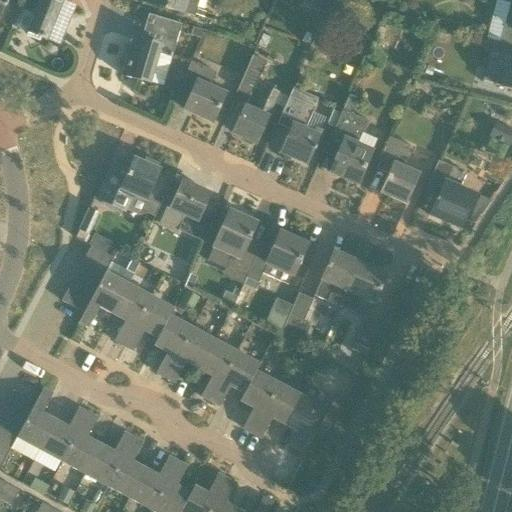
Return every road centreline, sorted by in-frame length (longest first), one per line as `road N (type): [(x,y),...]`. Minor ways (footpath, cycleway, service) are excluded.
road 1 (residential): [(441,269),(75,96)]
road 2 (residential): [(300,500),(0,341)]
road 3 (unclassified): [(0,306),(19,254),(23,210),(7,132)]
